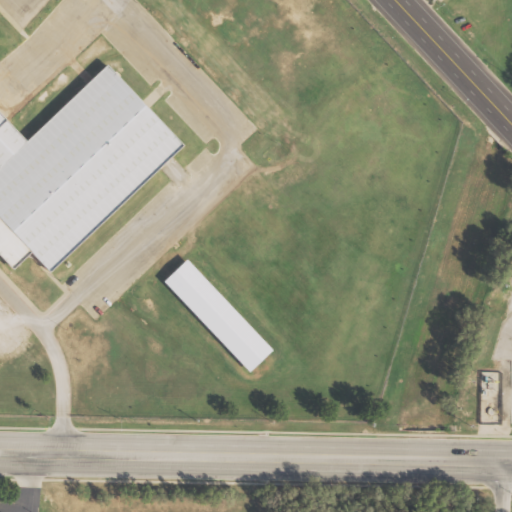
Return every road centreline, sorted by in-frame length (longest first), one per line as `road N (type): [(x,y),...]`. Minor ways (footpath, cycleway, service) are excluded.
road 1 (secondary): [(511,460),(0,449)]
road 2 (primary): [(400,0),(511,115)]
